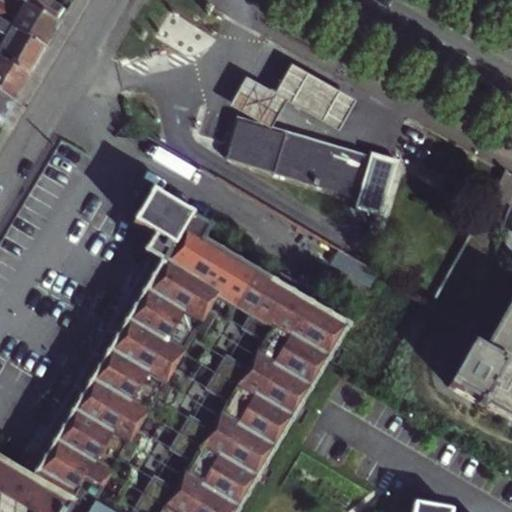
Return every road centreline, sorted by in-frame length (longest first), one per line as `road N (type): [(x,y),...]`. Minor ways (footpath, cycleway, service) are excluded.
road 1 (unknown): [(173,79),(178,123),(192,148),(341,241),(353,242),(371,226),(387,103)]
road 2 (secondary): [(314,0),(511,109)]
road 3 (residential): [(0,180),(105,0)]
road 4 (secondary): [(511,67),(389,0)]
